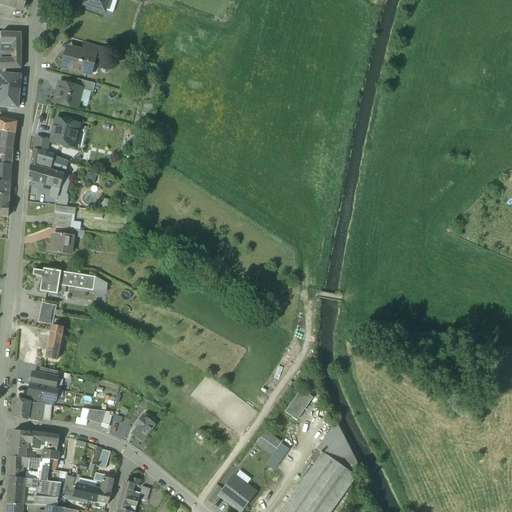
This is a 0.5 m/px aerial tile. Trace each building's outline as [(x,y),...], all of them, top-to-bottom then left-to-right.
[(26,0),(2,0),(1,3),(23,10),(26,0)] [(84,0),(83,5),(105,13),(106,11),(109,0),(84,0)] [(117,0),(109,0),(106,11),(113,13),(117,0)] [(21,33),(1,32),(1,44),(12,44),(12,58),(0,59),(0,58),(0,60),(0,69),(1,69),(21,69),(21,33)] [(101,48),(84,43),(82,51),(94,54),(94,55),(99,57),(101,48)] [(12,44),(1,44),(1,46),(0,59),(12,58),(12,44)] [(77,50),(76,54),(68,52),(63,68),(87,73),(89,62),(92,63),(94,55),(94,54),(82,51),(77,50)] [(0,91),(19,93),(20,77),(0,76),(0,91)] [(95,84),(77,79),(75,87),(81,89),(81,90),(93,93),(95,84)] [(75,87),(59,83),(54,102),(76,108),(81,90),(81,89),(75,87)] [(0,106),(17,108),(19,93),(0,91),(0,106)] [(63,122),(56,120),(51,141),(74,147),(79,125),(72,124),(72,121),(71,119),(66,118),(64,119),(63,122)] [(16,122),(0,119),(0,133),(1,134),(0,138),(1,139),(2,136),(5,137),(6,132),(15,133),(16,122)] [(5,137),(2,136),(1,139),(0,138),(0,147),(12,150),(15,133),(6,132),(5,137)] [(49,140),(36,137),(34,150),(42,151),(46,153),(49,140)] [(12,150),(0,147),(0,155),(2,156),(1,165),(11,165),(12,150)] [(42,151),(34,150),(31,165),(39,167),(40,161),(51,163),(52,163),(53,156),(46,153),(42,151)] [(68,161),(53,156),(52,163),(51,163),(50,170),(56,172),(64,174),(68,161)] [(1,165),(0,164),(0,181),(10,182),(11,175),(11,165),(1,165)] [(39,167),(31,165),(29,181),(37,182),(53,186),(56,172),(50,170),(39,167)] [(64,174),(56,172),(53,186),(60,188),(64,174)] [(69,175),(64,174),(56,206),(68,207),(69,200),(69,199),(69,196),(68,193),(72,179),(69,175)] [(0,181),(0,194),(9,196),(10,182),(0,181)] [(9,196),(0,194),(0,216),(8,217),(9,203),(9,196)] [(56,206),(55,206),(54,212),(72,215),(74,215),(75,208),(68,207),(56,206)] [(72,215),(54,212),(52,227),(70,229),(72,215)] [(70,236),(55,234),(53,245),(48,245),(47,252),(68,255),(70,236)] [(53,271),(43,269),(43,271),(33,270),(33,276),(41,277),(41,279),(39,292),(58,295),(59,286),(93,291),(95,277),(56,271),(56,270),(54,270),(53,271)] [(56,306),(42,303),(38,322),(52,325),(56,306)] [(63,328),(52,325),(47,350),(59,352),(63,328)] [(36,365),(39,353),(28,350),(25,362),(36,365)] [(59,352),(47,350),(46,358),(57,360),(59,352)] [(58,372),(40,368),(39,374),(57,378),(58,372)] [(39,374),(33,373),(30,384),(55,389),(57,378),(39,374)] [(55,389),(30,384),(27,401),(29,402),(44,405),(53,407),(54,402),(56,402),(59,390),(55,389)] [(291,392),(286,388),(278,397),(283,401),(291,392)] [(313,398),(301,390),(285,413),(298,421),(313,398)] [(27,401),(17,399),(14,417),(27,420),(29,402),(27,401)] [(44,405),(29,402),(27,420),(41,422),(44,405)] [(78,425),(85,427),(87,420),(85,420),(86,417),(87,417),(89,410),(83,409),(81,419),(79,418),(78,425)] [(105,412),(89,410),(87,417),(86,417),(85,420),(87,420),(101,425),(102,423),(105,412)] [(113,413),(105,412),(102,423),(109,426),(113,413)] [(143,416),(135,426),(137,427),(132,434),(142,442),(155,425),(143,416)] [(323,454),(281,511),(332,511),(361,471),(337,423),(318,450),(323,454)] [(34,433),(14,432),(11,458),(24,459),(28,459),(28,456),(26,456),(26,449),(28,449),(29,443),(33,444),(34,433)] [(258,445),(273,456),(281,444),(282,443),(267,432),(258,445)] [(48,435),(34,433),(33,444),(32,449),(38,450),(38,448),(40,448),(41,441),(49,443),(58,444),(59,437),(48,435)] [(58,444),(49,443),(48,451),(57,452),(58,444)] [(289,449),(281,444),(273,456),(267,466),(274,471),(289,449)] [(48,451),(42,450),(42,457),(41,460),(50,460),(58,461),(59,453),(48,451)] [(107,469),(111,456),(103,454),(99,467),(107,469)] [(11,458),(10,478),(23,479),(23,468),(24,459),(11,458)] [(28,459),(24,459),(23,468),(39,469),(40,460),(37,460),(28,459)] [(41,460),(40,459),(40,460),(39,469),(38,481),(48,482),(49,473),(50,460),(41,460)] [(67,473),(54,472),(54,474),(49,473),(48,482),(53,483),(61,483),(61,484),(65,485),(67,477),(67,473)] [(103,479),(102,483),(102,485),(101,490),(97,503),(108,505),(112,493),(111,492),(112,485),(114,481),(107,479),(108,477),(104,476),(103,479)] [(248,486),(235,476),(224,491),(220,496),(221,496),(241,511),(256,493),(247,486),(248,486)] [(75,479),(67,477),(65,485),(73,487),(75,479)] [(10,478),(9,478),(7,505),(23,506),(24,496),(25,486),(26,479),(23,479),(10,478)] [(125,484),(118,509),(127,511),(129,511),(130,511),(131,506),(136,507),(139,500),(131,497),(134,486),(139,487),(141,481),(130,478),(128,484),(125,484)] [(49,497),(34,497),(34,506),(47,507),(57,508),(58,500),(59,494),(61,484),(61,483),(53,483),(49,497)] [(65,485),(61,484),(59,494),(71,497),(74,487),(73,487),(65,485)] [(98,489),(77,485),(73,497),(97,503),(101,490),(98,489)] [(142,487),(139,500),(146,502),(150,490),(142,487)] [(219,487),(208,501),(213,505),(221,496),(220,496),(224,491),(219,487)] [(34,496),(24,496),(23,506),(34,506),(34,497),(34,496)]
